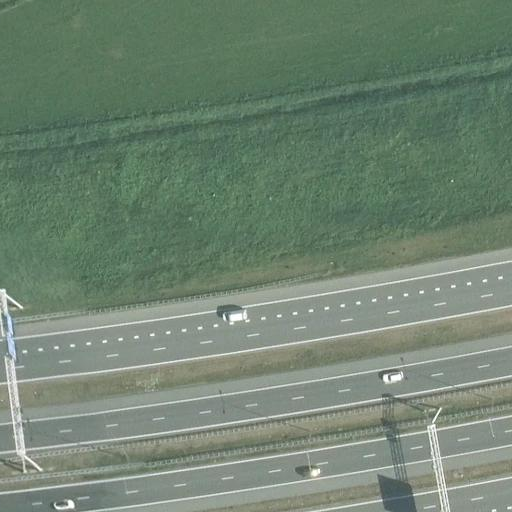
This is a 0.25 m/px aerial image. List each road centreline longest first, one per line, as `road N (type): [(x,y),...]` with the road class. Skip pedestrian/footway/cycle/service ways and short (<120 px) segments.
road 1 (motorway): [(0,508),(229,477),(511,424)]
road 2 (motorway): [(511,289),(204,343),(0,365)]
road 3 (motorway): [(511,360),(0,437)]
